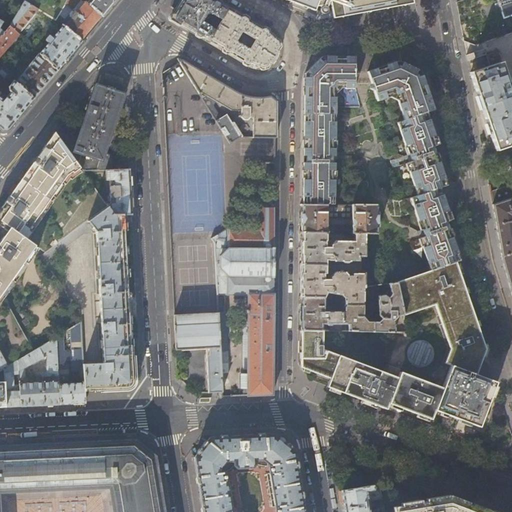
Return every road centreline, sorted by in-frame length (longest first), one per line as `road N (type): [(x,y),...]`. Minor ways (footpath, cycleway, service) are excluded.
road 1 (residential): [(442,0),(483,258),(511,350)]
road 2 (residential): [(163,419),(142,63)]
road 3 (residential): [(297,416),(282,391),(285,75)]
road 4 (residential): [(511,493),(297,416)]
road 5 (residential): [(163,419),(0,425)]
road 6 (residential): [(285,75),(254,84),(151,26)]
road 7 (tertiary): [(5,154),(96,49)]
road 8 (residential): [(297,416),(163,419)]
